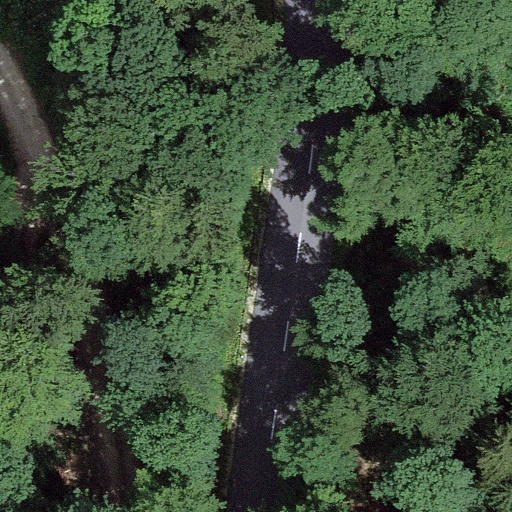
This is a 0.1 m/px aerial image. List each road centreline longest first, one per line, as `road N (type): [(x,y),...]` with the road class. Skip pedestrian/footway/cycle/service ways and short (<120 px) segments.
road 1 (secondary): [(261,511),(318,104),(320,0)]
road 2 (track): [(117,511),(56,252),(0,73)]
road 3 (track): [(11,91),(0,485)]
